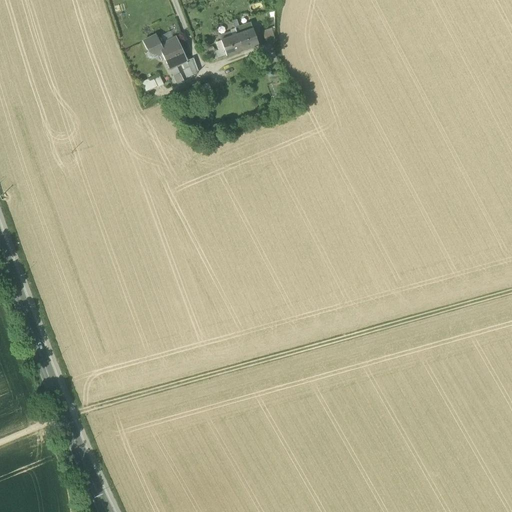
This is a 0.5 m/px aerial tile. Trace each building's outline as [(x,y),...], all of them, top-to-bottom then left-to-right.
[(234,28),(237,35),(253,29),(250,22),(234,28)] [(253,29),(237,35),(242,51),(258,45),(253,29)] [(273,40),(274,38),(271,29),(262,31),(265,43),(273,40)] [(161,36),(164,42),(173,38),(170,31),(161,36)] [(221,41),(232,37),(230,31),(219,35),(221,41)] [(226,57),(242,51),(237,35),(232,37),(221,41),(223,48),(226,56),(226,57)] [(176,67),(182,64),(187,62),(187,61),(175,37),(173,38),(164,42),(160,44),(156,36),(143,42),(148,52),(159,56),(161,60),(164,59),(170,70),(176,67)] [(223,48),(221,41),(215,43),(218,51),(223,48)] [(207,50),(210,60),(216,58),(215,52),(213,48),(207,50)] [(218,51),(215,52),(216,58),(217,59),(226,56),(223,48),(218,51)] [(265,66),(277,62),(274,52),(262,55),(265,66)] [(187,62),(193,75),(198,72),(193,58),(187,61),(187,62)] [(193,75),(187,62),(182,64),(188,78),(193,75)] [(170,70),(177,85),(184,82),(176,67),(170,70)] [(280,72),(270,75),(273,84),(283,80),(280,72)] [(153,77),(158,87),(164,85),(158,74),(153,77)] [(157,87),(153,77),(141,83),(146,92),(157,87)] [(208,83),(196,90),(199,97),(212,90),(208,83)] [(262,110),(266,120),(298,107),(295,98),(262,110)] [(247,115),(251,126),(266,120),(262,110),(247,115)] [(207,134),(197,129),(193,135),(203,141),(207,134)]
